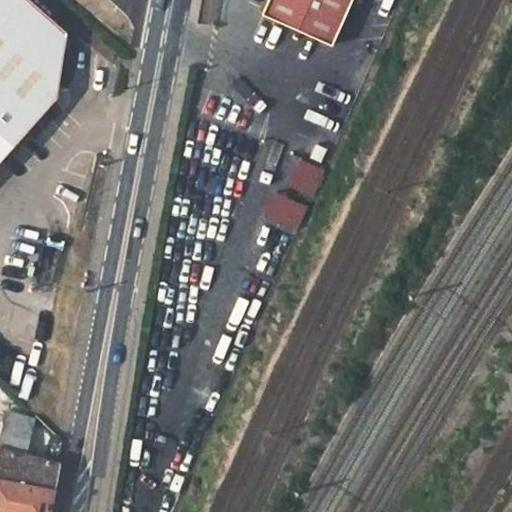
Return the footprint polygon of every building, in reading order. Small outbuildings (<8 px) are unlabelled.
[(0,0),(0,160),(56,98),(67,33),(30,0),(0,0)] [(331,42),(350,0),(265,0),(261,10),(331,42)] [(285,186),(312,197),(324,169),(298,158),(285,186)] [(268,191),(259,215),(296,230),(306,205),(268,191)] [(5,424),(0,445),(0,511),(48,511),(58,464),(25,455),(34,421),(32,419),(4,412),(3,419),(8,420),(7,424),(5,424)]
